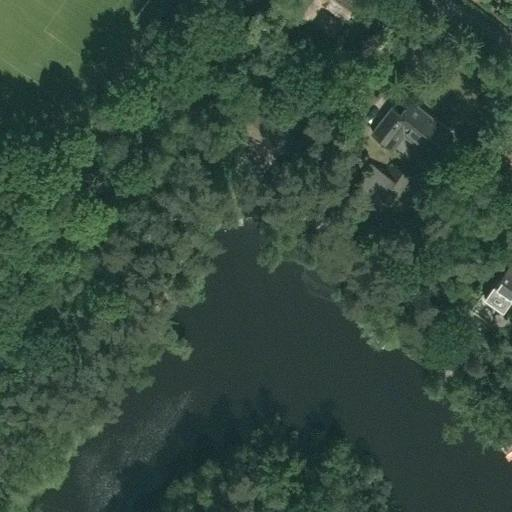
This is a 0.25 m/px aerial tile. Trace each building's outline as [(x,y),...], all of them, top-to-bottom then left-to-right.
[(357,0),(297,0),(293,6),(310,19),(321,3),(344,19),(350,11),(351,12),(354,9),(352,8),(357,0)] [(274,75),(255,58),(247,67),(265,84),(274,75)] [(262,154),(271,145),(286,129),(256,101),(233,126),(262,154)] [(449,134),(450,134),(410,102),(400,113),(393,108),(372,133),(391,148),(404,132),(432,155),(449,134)] [(378,222),(409,177),(390,165),(379,182),(364,172),(353,188),(368,198),(360,209),(378,222)] [(511,173),(504,168),(491,186),(511,200),(511,198),(511,173)] [(511,257),(486,292),(482,289),(472,304),(493,319),(511,294),(511,257)]
